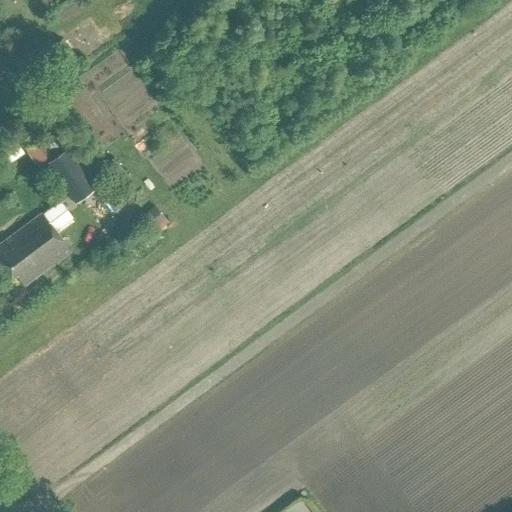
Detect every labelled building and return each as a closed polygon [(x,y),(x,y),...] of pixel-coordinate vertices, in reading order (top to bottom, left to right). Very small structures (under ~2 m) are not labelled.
[(47,159),(35,142),(24,150),(36,167),(47,159)] [(0,161),(4,167),(25,153),(18,143),(0,155),(0,161)] [(96,190),(67,150),(46,164),(75,205),(96,190)] [(119,184),(129,177),(113,158),(104,165),(119,184)] [(61,201),(46,212),(59,231),(75,220),(61,201)] [(157,231),(168,223),(156,206),(145,214),(157,231)] [(43,212),(0,244),(0,266),(10,280),(15,276),(22,286),(70,251),(43,212)]
